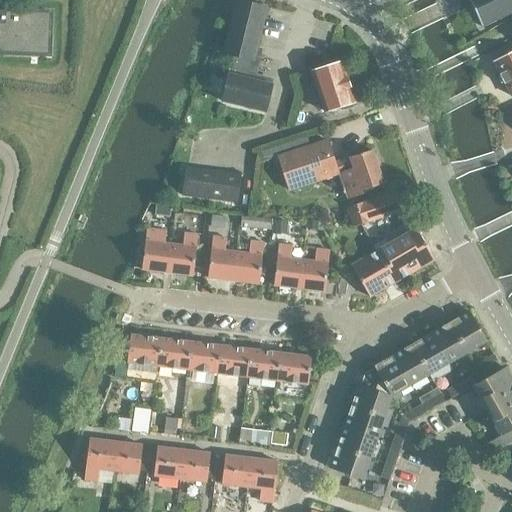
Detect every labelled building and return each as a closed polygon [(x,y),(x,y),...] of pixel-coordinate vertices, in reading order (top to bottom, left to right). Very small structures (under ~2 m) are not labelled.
[(511,0),(468,0),(481,27),(511,12),(511,0)] [(233,58),(228,76),(250,81),(250,80),(254,62),(255,62),(268,8),(236,1),(223,56),(233,58)] [(51,13),(0,10),(0,54),(42,56),(42,54),(48,54),(49,36),(50,36),(51,13)] [(511,54),(494,63),(511,96),(511,95),(511,54)] [(347,78),(346,78),(341,63),(312,72),(307,74),(310,83),(315,82),(317,89),(312,91),(315,101),(321,100),(325,112),(354,103),(349,87),(350,87),(347,78)] [(274,85),(250,80),(250,81),(228,76),(222,102),(267,113),(274,85)] [(361,191),(382,184),(371,152),(334,164),(327,141),(273,159),(275,163),(279,161),(288,191),(338,175),(342,187),(340,187),(342,192),(343,192),(345,198),(362,193),(361,191)] [(511,172),(509,167),(501,171),(505,179),(511,176),(511,172)] [(241,176),(213,172),(185,169),(182,196),(238,203),(241,176)] [(394,194),(371,201),(347,209),(353,227),(400,212),(394,194)] [(157,205),(156,214),(170,216),(171,207),(157,205)] [(212,215),(211,228),(225,229),(226,217),(212,215)] [(241,217),(241,228),(271,230),(272,219),(241,217)] [(275,220),(274,233),(287,234),(288,221),(275,220)] [(308,221),(307,229),(318,230),(318,222),(308,221)] [(168,272),(171,245),(159,243),(160,232),(148,230),(143,269),(168,272)] [(434,261),(416,230),(377,253),(395,283),(402,279),(434,261)] [(184,246),(171,245),(168,272),(193,275),(197,236),(186,235),(184,246)] [(234,280),(237,253),(224,251),(225,239),(214,238),(209,277),(234,280)] [(250,254),(237,253),(234,280),(259,283),(263,244),(251,242),(250,254)] [(300,288),(303,261),(289,259),(291,247),(280,246),(275,285),(300,288)] [(316,262),(303,261),(300,288),(324,291),(329,252),(317,250),(316,262)] [(378,293),(395,283),(377,253),(352,267),(370,297),(378,293)] [(469,312),(449,323),(466,354),(486,342),(469,312)] [(466,354),(449,323),(429,335),(447,365),(466,354)] [(447,365),(429,335),(411,345),(429,375),(432,380),(440,376),(437,370),(447,365)] [(158,366),(161,340),(131,336),(128,362),(158,366)] [(187,370),(191,343),(161,340),(158,366),(187,370)] [(217,373),(221,347),(191,343),(187,370),(217,373)] [(429,375),(411,345),(393,355),(411,386),(429,375)] [(247,377),(251,351),(221,347),(217,373),(247,377)] [(277,381),(280,354),(251,351),(247,377),(277,381)] [(310,358),(280,354),(277,381),(307,384),(310,358)] [(411,386),(393,355),(374,367),(375,368),(391,397),(400,392),(411,386)] [(494,356),(493,357),(473,368),(479,378),(500,366),(494,356)] [(117,361),(115,375),(126,376),(128,362),(117,361)] [(391,397),(375,368),(364,374),(360,386),(358,386),(351,407),(390,420),(393,411),(387,409),(391,397)] [(511,381),(505,368),(474,386),(488,411),(511,397),(511,381)] [(474,386),(472,383),(469,379),(458,385),(463,393),(474,386)] [(463,393),(458,385),(447,391),(452,399),(463,393)] [(400,392),(391,397),(394,402),(404,397),(400,392)] [(511,397),(488,411),(502,436),(485,446),(490,455),(511,441),(511,397)] [(427,413),(439,406),(435,399),(422,406),(427,413)] [(427,413),(422,406),(410,413),(414,421),(427,413)] [(390,420),(351,407),(344,427),(377,438),(381,427),(387,429),(390,420)] [(136,419),(135,427),(136,427),(148,429),(148,421),(150,412),(137,410),(136,419)] [(402,420),(399,426),(408,429),(409,425),(405,418),(402,420)] [(227,426),(225,440),(238,442),(240,427),(227,426)] [(403,443),(408,429),(399,426),(395,440),(403,443)] [(211,427),(210,438),(220,439),(221,428),(211,427)] [(377,438),(344,427),(337,447),(370,459),(377,438)] [(253,429),(251,443),(266,445),(268,431),(253,429)] [(273,432),(271,444),(287,446),(289,433),(273,432)] [(113,471),(116,444),(90,441),(85,480),(98,481),(99,469),(113,471)] [(142,447),(116,444),(113,471),(139,474),(139,471),(147,472),(149,454),(141,453),(142,447)] [(370,459),(337,447),(330,469),(362,480),(370,459)] [(180,479),(183,452),(158,449),(157,455),(149,454),(147,472),(155,473),(155,476),(180,479)] [(395,467),(399,454),(391,451),(386,464),(395,467)] [(209,455),(183,452),(180,479),(206,482),(206,479),(215,480),(217,462),(208,461),(209,455)] [(248,487),(251,460),(226,457),(225,463),(217,462),(215,480),(224,481),(223,484),(248,487)] [(277,463),(251,460),(248,487),(263,489),(261,501),(273,502),(277,463)] [(390,481),(395,467),(386,464),(382,478),(390,481)]
